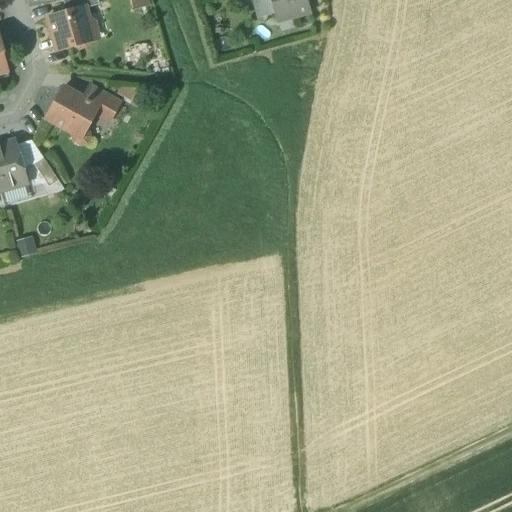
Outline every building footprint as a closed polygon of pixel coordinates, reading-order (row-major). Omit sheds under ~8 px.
[(97,0),(62,0),(66,14),(84,9),(84,10),(99,6),(97,0)] [(304,0),(270,0),(277,23),(309,14),(304,0)] [(66,14),(47,19),(57,52),(73,47),(79,50),(86,48),(89,43),(93,41),(84,10),(84,9),(66,14)] [(119,105),(89,88),(83,100),(98,109),(94,115),(109,123),(119,105)] [(83,100),(63,89),(46,120),(71,134),(74,143),(79,146),(86,144),(89,138),(86,129),(94,115),(98,109),(83,100)] [(14,143),(0,146),(0,192),(26,185),(14,143)] [(58,182),(43,159),(33,166),(48,189),(58,182)]
